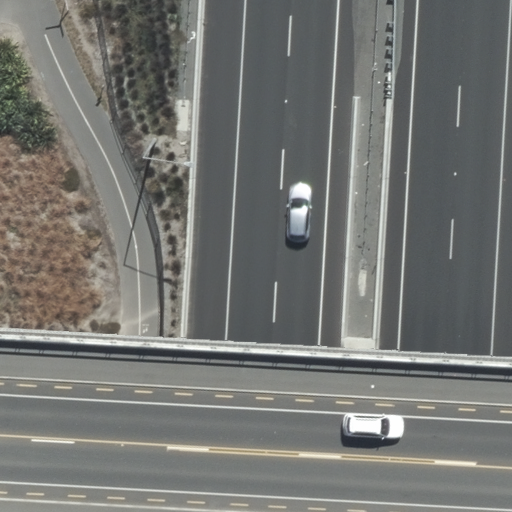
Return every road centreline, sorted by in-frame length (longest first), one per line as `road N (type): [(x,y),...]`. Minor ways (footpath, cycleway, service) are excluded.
road 1 (motorway): [(262,511),(291,0)]
road 2 (motorway): [(463,0),(435,511)]
road 3 (secondary): [(511,466),(0,439)]
